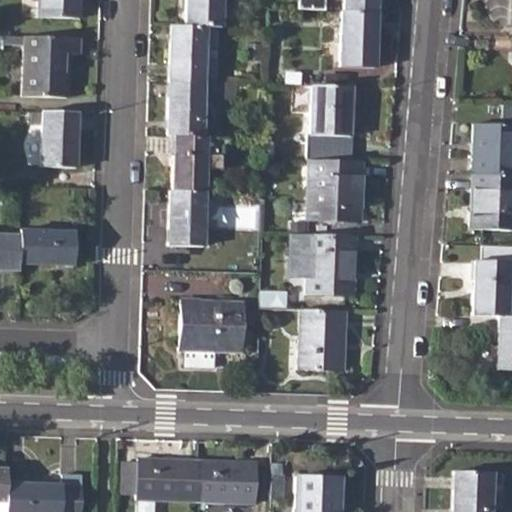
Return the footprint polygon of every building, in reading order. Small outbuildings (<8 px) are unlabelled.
[(36,0),(36,17),(79,18),(79,0),(36,0)] [(185,0),(184,24),(205,25),(220,26),(221,0),(185,0)] [(375,0),(298,0),(298,9),(325,10),(324,0),(343,0),(343,10),(375,12),(375,0)] [(343,10),(341,10),(339,66),(374,67),(375,12),(343,10)] [(169,24),(168,79),(203,79),(205,25),(184,24),(169,24)] [(79,36),(3,33),(3,42),(24,42),(23,95),(67,97),(69,51),(78,51),(79,36)] [(168,79),(166,134),(173,134),(202,134),(202,98),(233,99),(233,81),(203,79),(168,79)] [(351,85),(311,83),(309,135),(349,136),(351,85)] [(76,111),(41,110),(40,167),(75,168),(76,111)] [(511,124),(473,123),(471,173),(511,174),(511,124)] [(173,134),(172,189),(204,190),(205,135),(202,134),(173,134)] [(362,161),(308,159),(306,218),(359,220),(362,161)] [(511,174),(471,173),(469,229),(511,230),(511,174)] [(172,189),(169,189),(167,245),(203,246),(204,190),(172,189)] [(19,235),(18,263),(73,265),(74,232),(18,231),(19,235)] [(0,234),(0,270),(17,271),(18,263),(19,235),(0,234)] [(355,236),(289,234),(288,277),(305,278),(305,295),(353,296),(355,236)] [(473,261),(471,316),(498,316),(506,317),(508,262),(473,261)] [(258,291),(258,307),(284,309),(284,292),(258,291)] [(177,349),(182,350),(214,351),(241,353),(243,303),(179,300),(177,349)] [(345,311),(299,309),(298,370),(336,371),(337,344),(343,344),(345,311)] [(511,316),(506,317),(498,316),(496,370),(511,370),(511,316)] [(134,500),(194,502),(196,461),(136,459),(134,500)] [(196,461),(194,502),(254,505),(256,463),(196,461)] [(453,472),(451,511),(490,511),(491,495),(491,474),(453,472)] [(5,483),(4,511),(79,511),(80,475),(60,474),(60,484),(5,483)] [(270,477),(269,501),(281,502),(281,490),(293,490),(292,511),(337,511),(339,480),(270,477)]
